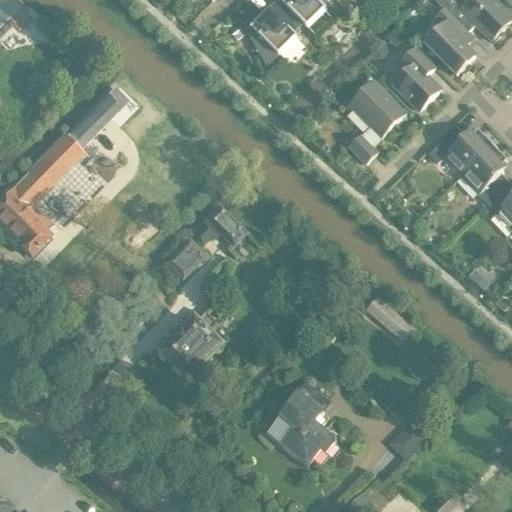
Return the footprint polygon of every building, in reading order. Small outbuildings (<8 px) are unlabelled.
[(332,0),(284,0),(282,3),(305,27),(309,31),(327,13),(323,9),(332,0)] [(511,25),(511,18),(493,0),(467,0),(471,4),(462,13),(457,8),(450,16),(470,36),(477,29),(493,45),(511,25)] [(511,0),(501,0),(511,10),(511,0)] [(305,27),(282,3),(280,1),(268,13),(270,14),(253,31),(258,36),(252,43),(268,71),(298,41),(294,37),(305,27)] [(470,36),(450,16),(446,12),(437,22),(445,30),(427,48),(458,80),(477,60),(461,44),(470,36)] [(41,18),(33,26),(45,38),(53,30),(41,18)] [(421,115),(442,94),(428,80),(437,71),(417,52),(401,68),(408,75),(394,88),(421,115)] [(406,118),(386,97),(372,82),(359,95),(362,98),(351,110),(372,131),(351,151),(367,169),(379,157),(373,151),(406,118)] [(462,180),(492,152),(485,144),(487,143),(479,134),(474,139),(471,135),(466,140),(458,130),(430,158),(439,168),(445,162),(462,180)] [(65,141),(29,177),(15,192),(0,207),(0,227),(20,248),(19,249),(31,261),(51,241),(46,235),(52,229),(31,209),(45,193),(46,194),(81,158),(65,141)] [(488,208),(510,186),(502,178),(507,174),(503,170),(508,165),(501,157),(499,159),(492,152),(462,180),(488,208)] [(511,233),(511,187),(510,186),(488,208),(511,233)] [(100,217),(113,229),(135,205),(122,193),(100,217)] [(218,206),(204,221),(210,227),(233,249),(247,233),(224,212),(218,206)] [(164,229),(152,217),(136,233),(148,245),(164,229)] [(191,242),(168,264),(183,279),(206,257),(191,242)] [(416,332),(380,302),(369,316),(405,345),(416,332)] [(171,345),(160,356),(186,381),(219,347),(207,335),(216,326),(205,316),(196,325),(193,322),(182,333),(180,330),(168,342),(171,345)] [(280,448),(308,470),(322,452),(326,456),(335,445),(336,442),(335,439),(333,437),(329,436),(326,438),(314,429),(332,406),(307,386),(280,420),(294,431),(280,448)] [(389,448),(407,465),(430,442),(413,424),(389,448)] [(452,494),(435,511),(436,511),(450,511),(460,502),(452,494)] [(0,511),(10,511),(12,510),(0,497),(0,511)]
